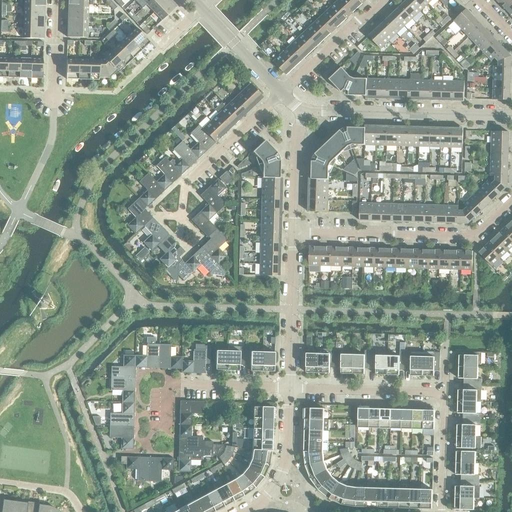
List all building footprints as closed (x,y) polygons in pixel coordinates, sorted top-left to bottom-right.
[(166,0),(150,0),(147,4),(154,12),(166,0)] [(170,0),(166,0),(154,12),(162,20),(176,6),(170,0)] [(358,8),(349,0),(338,0),(337,2),(350,16),(358,8)] [(365,1),(364,0),(349,0),(358,8),(365,1)] [(420,11),(409,0),(407,0),(400,6),(412,19),(420,11)] [(424,0),(409,0),(420,11),(428,4),(424,0)] [(511,0),(502,0),(499,3),(507,11),(511,5),(511,0)] [(350,16),(337,2),(329,9),(342,23),(350,16)] [(44,6),(24,5),(24,16),(44,17),(44,6)] [(68,5),(68,15),(88,16),(88,5),(68,5)] [(412,19),(400,6),(393,14),(404,26),(412,19)] [(342,23),(329,9),(328,10),(321,17),(334,31),(342,23)] [(461,29),(474,17),(466,9),(454,21),(461,29)] [(404,26),(393,14),(385,21),(396,34),(404,26)] [(68,15),(67,26),(88,27),(88,16),(68,15)] [(44,17),(24,16),(24,27),(44,28),(44,17)] [(334,31),(321,17),(314,24),(313,24),(326,38),(334,31)] [(481,25),(474,17),(461,29),(469,37),(481,25)] [(385,21),(377,29),(388,41),(396,34),(385,21)] [(326,38),(313,24),(312,25),(305,32),(318,45),(326,38)] [(489,33),(481,25),(469,37),(476,44),(489,33)] [(88,27),(67,26),(67,37),(87,38),(88,27)] [(44,28),(24,27),(23,38),(43,39),(44,28)] [(128,36),(142,50),(150,42),(136,28),(128,36)] [(388,41),(377,29),(369,36),(381,49),(388,41)] [(318,45),(305,32),(298,39),(297,39),(310,53),(318,45)] [(496,41),(489,33),(476,44),(484,52),(496,41)] [(128,36),(119,44),(133,58),(142,50),(128,36)] [(310,53),(297,39),(297,40),(289,47),(302,60),(310,53)] [(504,49),(496,41),(484,52),(492,61),(495,58),(504,49)] [(119,44),(111,51),(125,66),(133,58),(119,44)] [(302,60),(289,47),(282,53),(282,54),(295,68),(302,60)] [(504,49),(495,58),(498,61),(498,66),(511,67),(511,56),(504,49)] [(125,66),(111,51),(102,60),(109,78),(119,68),(121,70),(125,66)] [(360,54),(358,52),(350,60),(355,65),(360,54)] [(295,68),(282,54),(281,54),(273,62),(284,73),(286,76),(295,68)] [(0,57),(0,77),(8,78),(8,57),(0,57)] [(8,57),(8,78),(19,78),(19,58),(8,57)] [(31,58),(19,58),(19,78),(30,78),(31,58)] [(43,58),(31,58),(30,78),(42,79),(43,58)] [(78,79),(78,59),(67,59),(66,79),(78,79)] [(90,59),(78,59),(78,79),(89,80),(90,59)] [(102,60),(90,59),(89,80),(95,80),(95,77),(109,78),(102,60)] [(511,67),(498,66),(494,66),(493,78),(510,78),(511,67)] [(366,96),(366,79),(354,78),(350,77),(342,68),(329,79),(341,92),(342,93),(343,94),(345,95),(346,95),(347,95),(348,96),(366,96)] [(493,78),(493,89),(510,89),(510,78),(493,78)] [(377,99),(378,79),(366,79),(366,96),(366,99),(377,99)] [(388,99),(388,79),(378,79),(377,99),(388,99)] [(399,100),(399,80),(388,79),(388,99),(399,100)] [(409,100),(410,80),(399,80),(399,100),(409,100)] [(420,100),(421,80),(410,80),(409,100),(420,100)] [(431,101),(432,81),(421,80),(420,100),(431,101)] [(442,101),(442,81),(432,81),(431,101),(442,101)] [(453,101),(453,81),(442,81),(442,101),(453,101)] [(464,102),(464,82),(453,81),(453,101),(464,102)] [(261,96),(250,84),(242,91),(255,105),(263,97),(261,96)] [(510,89),(493,89),(493,100),(510,100),(510,89)] [(255,105),(242,91),(241,92),(234,99),(247,113),(255,105)] [(247,113),(234,99),(227,106),(226,106),(239,120),(247,113)] [(226,107),(218,114),(231,128),(239,120),(226,106),(226,107)] [(231,128),(218,114),(216,111),(208,118),(210,119),(211,120),(224,134),(231,128)] [(224,134),(211,120),(210,121),(202,129),(215,143),(224,134)] [(215,143),(202,129),(199,125),(190,133),(198,142),(190,150),(198,159),(215,143)] [(365,125),(365,128),(365,145),(376,145),(377,125),(365,125)] [(387,126),(377,125),(376,145),(386,146),(387,126)] [(399,126),(387,126),(386,146),(398,146),(399,126)] [(409,126),(399,126),(398,146),(408,146),(409,126)] [(420,127),(409,126),(408,146),(420,147),(420,127)] [(174,127),(171,130),(178,137),(179,138),(181,137),(181,134),(174,127)] [(364,145),(365,128),(348,127),(347,127),(346,127),(346,128),(345,128),(344,128),(343,128),(342,129),(341,129),(341,130),(340,130),(328,142),(340,154),(348,146),(350,146),(352,145),(364,145)] [(420,127),(420,147),(430,147),(430,127),(420,127)] [(442,127),(430,127),(430,147),(441,147),(442,127)] [(452,128),(442,127),(441,147),(451,148),(452,128)] [(463,148),(463,131),(463,128),(452,128),(451,148),(463,148)] [(491,143),(509,143),(509,132),(492,132),(491,143)] [(262,173),(279,173),(280,160),(280,159),(279,158),(279,157),(279,156),(278,155),(277,153),(265,140),(252,152),(256,157),(255,158),(260,171),(262,172),(262,173)] [(190,150),(182,141),(173,150),(181,158),(177,161),(172,160),(169,162),(173,166),(181,175),(198,159),(190,150)] [(331,163),(340,154),(328,142),(315,154),(314,155),(314,156),(313,156),(313,157),(312,158),(312,159),(312,160),(312,161),(311,179),(328,179),(329,167),(330,165),(331,163)] [(491,143),(491,154),(508,154),(509,143),(491,143)] [(508,154),(491,154),(491,165),(508,165),(508,154)] [(173,166),(169,162),(165,157),(156,166),(164,174),(156,182),(164,191),(181,175),(173,166)] [(250,164),(245,159),(237,166),(239,168),(250,164)] [(442,159),(442,168),(451,168),(451,159),(442,159)] [(354,160),(349,165),(357,173),(359,171),(354,160)] [(357,173),(349,165),(344,170),(355,175),(357,173)] [(508,165),(491,165),(490,175),(495,176),(508,176),(508,165)] [(232,178),(227,172),(226,171),(219,178),(225,185),(232,178)] [(156,182),(148,173),(139,182),(147,190),(139,198),(146,206),(147,207),(164,191),(156,182)] [(495,181),(491,184),(500,194),(507,186),(508,176),(495,176),(495,181)] [(282,189),(282,178),(262,177),(262,189),(282,189)] [(226,188),(218,179),(200,195),(208,204),(217,213),(225,204),(217,196),(226,188)] [(328,190),(328,179),(311,179),(309,179),(308,190),(311,190),(328,190)] [(488,181),(480,189),(492,201),(500,194),(491,184),(488,181)] [(281,200),(282,189),(262,189),(261,200),(281,200)] [(492,201),(480,189),(472,196),(483,209),(492,201)] [(328,196),(328,190),(311,190),(308,190),(308,196),(308,200),(311,200),(328,201),(328,196)] [(483,209),(472,196),(464,204),(467,207),(476,217),(483,209)] [(146,206),(139,198),(127,209),(135,217),(127,225),(135,234),(144,226),(153,218),(144,208),(146,206)] [(281,211),(281,200),(261,200),(261,210),(281,211)] [(328,212),(328,201),(311,200),(308,200),(308,211),(310,211),(328,212)] [(370,221),(371,204),(360,203),(359,220),(370,221)] [(217,213),(208,204),(191,220),(208,237),(209,236),(216,229),(208,221),(217,213)] [(381,204),(371,204),(370,221),(381,221),(381,204)] [(381,204),(381,221),(392,221),(392,204),(381,204)] [(392,204),(392,221),(403,222),(403,205),(392,204)] [(414,205),(403,205),(403,222),(413,222),(414,205)] [(414,205),(413,222),(424,222),(425,205),(414,205)] [(436,205),(425,205),(424,222),(435,223),(436,205)] [(446,206),(436,205),(435,223),(446,223),(446,206)] [(446,206),(446,223),(458,223),(458,211),(459,206),(446,206)] [(463,211),(458,211),(458,223),(468,224),(476,217),(467,207),(463,211)] [(281,211),(261,210),(261,221),(281,222),(281,211)] [(153,218),(144,226),(151,234),(143,242),(151,251),(160,243),(169,235),(153,218)] [(281,233),(281,222),(261,221),(261,232),(281,233)] [(511,223),(510,222),(503,230),(511,239),(511,223)] [(227,240),(216,229),(209,236),(211,239),(201,247),(218,265),(227,257),(218,248),(227,240)] [(511,246),(511,239),(503,230),(495,237),(508,251),(508,250),(511,246)] [(280,243),(281,233),(261,232),(260,243),(280,243)] [(167,268),(185,252),(169,235),(160,243),(168,251),(159,259),(167,268)] [(495,237),(487,245),(500,259),(507,251),(508,251),(495,237)] [(280,243),(260,243),(260,253),(280,253),(280,243)] [(500,259),(487,245),(479,252),(492,266),(493,265),(500,259)] [(320,266),(321,247),(309,246),(309,265),(319,266),(320,266)] [(218,265),(201,247),(184,264),(181,261),(178,264),(178,275),(184,281),(201,265),(210,274),(223,276),(226,273),(218,265)] [(331,247),(321,247),(320,266),(321,266),(331,266),(331,247)] [(342,266),(342,247),(331,247),(331,266),(341,266),(342,266)] [(352,267),(353,248),(342,247),(342,266),(343,266),(352,267)] [(363,267),(364,248),(353,248),(352,267),(363,267)] [(374,267),(375,248),(364,248),(363,267),(364,267),(374,267)] [(385,268),(386,249),(375,248),(374,267),(384,268),(385,268)] [(396,268),(397,249),(386,249),(385,268),(386,268),(396,268)] [(407,268),(407,249),(397,249),(396,268),(406,268),(407,268)] [(418,269),(418,250),(407,249),(407,268),(408,268),(418,269)] [(428,269),(429,250),(418,250),(418,269),(428,269)] [(439,269),(440,250),(429,250),(428,269),(429,269),(439,269)] [(440,250),(439,269),(449,269),(450,269),(451,250),(440,250)] [(461,270),(462,251),(451,250),(450,269),(451,269),(461,270)] [(472,270),(473,251),(462,251),(461,270),(471,270),(472,270)] [(280,253),(260,253),(260,264),(280,265),(280,253)] [(280,265),(260,264),(259,275),(279,276),(280,265)] [(46,296),(45,296),(44,296),(43,296),(42,296),(41,297),(40,297),(40,298),(39,298),(38,299),(38,300),(37,301),(37,302),(37,303),(37,304),(38,305),(38,306),(39,307),(39,308),(40,308),(41,309),(42,309),(43,309),(44,310),(45,309),(46,309),(47,309),(48,308),(49,308),(49,307),(50,306),(50,305),(51,304),(51,303),(51,302),(50,301),(50,300),(50,299),(49,298),(48,298),(48,297),(47,297),(46,296)] [(319,333),(318,341),(326,341),(326,333),(319,333)] [(158,368),(159,344),(147,344),(147,356),(135,355),(135,368),(158,368)] [(171,345),(159,344),(158,368),(181,369),(181,361),(182,361),(182,357),(170,356),(171,345)] [(181,361),(181,369),(181,373),(205,374),(205,361),(210,361),(210,350),(204,350),(204,344),(195,344),(195,349),(193,349),(193,361),(182,361),(181,361)] [(210,346),(210,350),(210,361),(216,361),(215,370),(227,370),(228,351),(216,351),(216,346),(210,346)] [(228,351),(227,370),(239,371),(239,362),(245,362),(245,347),(240,347),(239,351),(228,351)] [(245,347),(245,362),(250,362),(250,371),(262,371),(263,352),(251,352),(251,347),(245,347)] [(318,349),(318,354),(318,373),(329,373),(330,365),(335,365),(336,350),(318,349)] [(336,350),(335,365),(341,365),(341,374),(352,374),(353,355),(341,354),(342,350),(336,350)] [(365,355),(353,355),(352,374),(364,374),(365,366),(370,366),(371,351),(365,350),(365,355)] [(376,351),(371,351),(370,366),(376,366),(375,375),(387,375),(388,355),(376,355),(376,351)] [(400,356),(388,355),(387,375),(399,375),(399,367),(405,367),(405,352),(400,351),(400,356)] [(405,352),(405,367),(410,367),(410,376),(422,376),(423,352),(411,351),(411,352),(405,352)] [(263,352),(262,371),(274,372),(275,352),(263,352)] [(434,352),(423,352),(422,376),(434,376),(434,368),(440,368),(440,353),(434,352)] [(481,364),(481,353),(482,353),(469,352),(469,353),(470,353),(469,355),(459,355),(459,367),(478,367),(478,364),(481,364)] [(318,373),(318,354),(306,353),(306,373),(318,373)] [(111,366),(111,378),(135,379),(135,368),(135,355),(123,355),(123,367),(111,366)] [(478,367),(459,367),(458,378),(467,379),(467,384),(482,385),(482,379),(478,379),(478,367)] [(135,379),(111,378),(111,390),(122,391),(122,402),(134,403),(135,379)] [(482,385),(467,384),(467,390),(458,390),(458,401),(477,402),(481,402),(482,385)] [(179,425),(192,425),(192,414),(204,414),(204,402),(180,401),(179,425)] [(477,402),(458,401),(457,413),(466,414),(466,419),(481,419),(481,414),(477,414),(477,402)] [(110,413),(110,425),(133,426),(134,403),(122,402),(122,413),(110,413)] [(224,402),(215,402),(214,411),(224,412),(224,402)] [(253,417),(273,418),(275,418),(275,408),(273,408),(273,407),(254,406),(253,417)] [(369,428),(369,408),(369,406),(359,406),(359,408),(358,408),(358,427),(369,428)] [(303,419),(305,419),(324,420),(324,409),(305,408),(305,409),(303,409),(303,419)] [(380,409),(369,408),(369,428),(380,428),(380,409)] [(424,408),(424,410),(423,429),(434,430),(435,410),(434,410),(434,408),(424,408)] [(391,409),(380,409),(380,428),(391,428),(391,409)] [(391,409),(391,428),(402,429),(402,409),(391,409)] [(413,410),(402,409),(402,429),(412,429),(413,410)] [(424,410),(413,410),(412,429),(423,429),(424,410)] [(100,417),(92,417),(95,425),(98,425),(100,425),(100,417)] [(253,417),(253,428),(272,429),(273,418),(253,417)] [(324,420),(305,419),(304,430),(324,431),(329,431),(329,420),(324,420)] [(457,424),(457,436),(476,437),(476,425),(481,425),(481,419),(466,419),(466,425),(457,424)] [(133,426),(110,425),(109,437),(121,437),(121,449),(133,450),(133,426)] [(203,441),(203,437),(191,436),(191,429),(192,425),(179,425),(179,448),(203,449),(212,449),(212,445),(212,441),(203,441)] [(253,428),(253,439),(272,440),(272,429),(253,428)] [(304,430),(304,441),(324,441),(324,431),(304,430)] [(481,437),(476,437),(457,436),(456,448),(481,449),(481,446),(481,437)] [(253,439),(252,450),(272,451),(272,440),(253,439)] [(304,441),(304,452),(323,452),(328,452),(329,442),(324,441),(304,441)] [(202,461),(202,455),(212,455),(212,449),(203,449),(179,448),(178,472),(190,472),(191,460),(202,461)] [(272,451),(252,450),(251,459),(270,465),(272,451)] [(456,463),(475,463),(476,451),(456,451),(456,463)] [(324,461),(323,452),(304,452),(305,466),(324,461)] [(224,453),(222,455),(228,461),(231,457),(224,453)] [(228,461),(222,455),(219,458),(224,464),(228,461)] [(351,455),(343,459),(346,463),(353,457),(351,455)] [(126,457),(126,463),(126,469),(137,469),(137,481),(149,481),(150,457),(146,457),(140,457),(137,457),(132,457),(126,457)] [(153,458),(150,457),(149,481),(161,482),(161,470),(173,470),(173,458),(159,458),(153,458)] [(355,460),(353,457),(346,463),(350,467),(355,460)] [(270,465),(251,459),(247,467),(264,477),(270,465)] [(324,461),(305,466),(310,479),(327,469),(324,461)] [(475,463),(456,463),(456,475),(464,475),(464,481),(479,481),(479,475),(475,475),(475,463)] [(264,477),(247,467),(242,474),(255,488),(264,477)] [(332,477),(327,469),(310,479),(319,490),(332,477)] [(255,488),(242,474),(234,479),(244,496),(255,488)] [(332,477),(319,490),(329,499),(339,482),(332,477)] [(234,479),(225,484),(234,502),(244,496),(234,479)] [(234,502),(225,484),(222,480),(213,485),(215,490),(224,507),(234,502)] [(455,498),(474,498),(479,498),(479,481),(464,481),(464,486),(455,486),(455,498)] [(339,482),(329,499),(342,504),(347,486),(339,482)] [(367,483),(367,488),(367,507),(378,507),(378,483),(367,483)] [(378,483),(378,507),(388,508),(389,483),(378,483)] [(400,483),(389,483),(388,508),(399,508),(400,488),(400,483)] [(411,484),(411,489),(410,508),(421,508),(421,489),(421,484),(411,484)] [(356,487),(347,486),(342,504),(355,507),(356,487)] [(367,488),(356,487),(355,507),(367,507),(367,488)] [(400,488),(399,508),(410,508),(411,489),(400,488)] [(421,489),(421,508),(432,509),(433,489),(421,489)] [(224,507),(215,490),(206,495),(215,511),(224,507)] [(214,511),(215,511),(206,495),(196,500),(202,511),(214,511)] [(474,498),(455,498),(455,509),(474,510),(474,498)] [(13,511),(15,501),(3,499),(3,501),(0,500),(0,511),(13,511)] [(202,511),(196,500),(187,505),(190,511),(202,511)] [(32,511),(33,504),(33,505),(27,504),(28,503),(15,501),(13,511),(32,511)]
